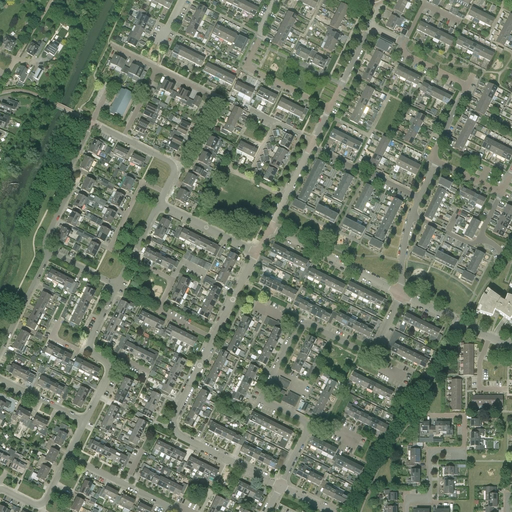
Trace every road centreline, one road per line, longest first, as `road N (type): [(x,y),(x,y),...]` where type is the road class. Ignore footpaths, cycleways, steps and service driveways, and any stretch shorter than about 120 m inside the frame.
road 1 (tertiary): [(281,485),(176,428),(212,337)]
road 2 (residential): [(329,110),(248,68),(276,0)]
road 3 (residential): [(401,294),(268,227)]
road 4 (residential): [(281,485),(308,429),(263,399),(275,369)]
road 5 (residential): [(173,166),(213,95),(155,67)]
road 6 (residential): [(428,497),(430,454),(464,446),(463,416),(428,415)]
road 7 (residential): [(93,121),(45,239),(48,252)]
road 8 (residential): [(132,259),(110,247),(142,182),(163,192)]
